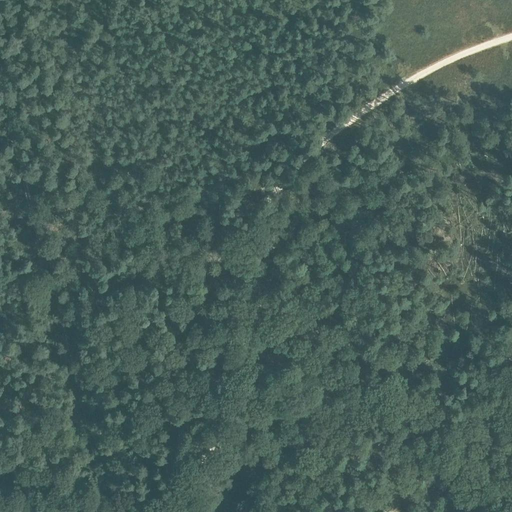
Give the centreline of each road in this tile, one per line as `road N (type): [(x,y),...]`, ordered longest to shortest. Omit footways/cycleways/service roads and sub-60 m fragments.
road 1 (track): [(169,506),(214,407),(233,305),(273,196),(316,142),(412,80),(511,37)]
road 2 (track): [(0,82),(36,232),(52,266),(94,464),(113,511)]
road 3 (track): [(169,506),(357,511)]
road 4 (track): [(0,506),(169,506)]
